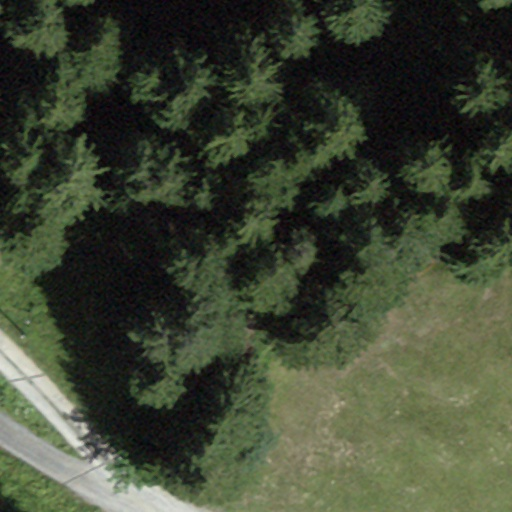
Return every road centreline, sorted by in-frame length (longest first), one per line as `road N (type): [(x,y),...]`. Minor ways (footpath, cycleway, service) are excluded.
road 1 (track): [(159,511),(0,354)]
road 2 (track): [(0,426),(65,472),(159,511)]
